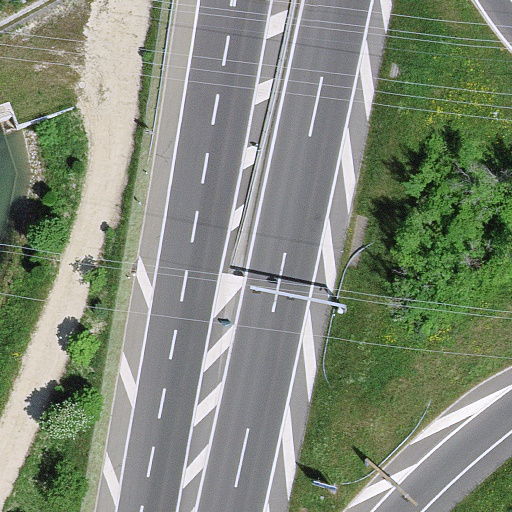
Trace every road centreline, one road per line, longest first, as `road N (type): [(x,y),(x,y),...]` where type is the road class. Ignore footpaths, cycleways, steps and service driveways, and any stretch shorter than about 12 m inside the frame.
road 1 (trunk): [(227,511),(336,0)]
road 2 (trunk): [(248,0),(157,511)]
road 3 (track): [(0,465),(70,284),(97,174),(107,92),(85,41)]
road 4 (trunk): [(400,511),(437,471),(511,413)]
